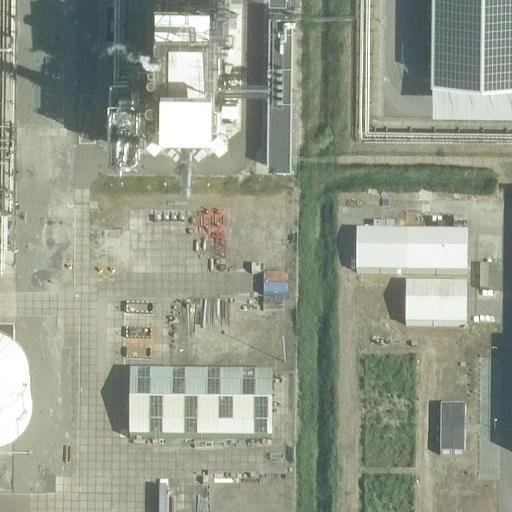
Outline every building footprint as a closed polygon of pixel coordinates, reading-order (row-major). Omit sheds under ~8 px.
[(511,0),(430,0),(430,87),(511,87),(511,0)] [(467,233),(358,231),(357,272),(466,274),(467,233)] [(465,327),(465,286),(406,286),(406,327),(465,327)] [(274,440),(274,374),(134,372),(133,439),(274,440)] [(28,430),(29,422),(28,415),(26,408),(23,402),(19,395),(14,391),(7,387),(0,384),(0,459),(2,459),(10,455),(17,450),(21,445),(26,437),(28,430)] [(462,408),(439,408),(438,456),(462,456),(462,408)]
